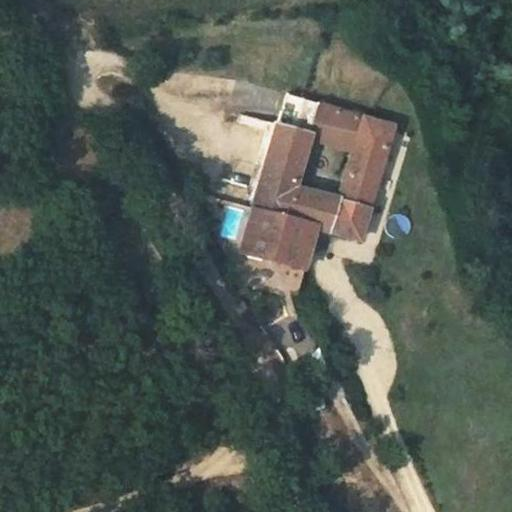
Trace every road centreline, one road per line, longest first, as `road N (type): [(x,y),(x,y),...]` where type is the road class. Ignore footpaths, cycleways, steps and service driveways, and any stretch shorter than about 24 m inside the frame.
road 1 (track): [(8,0),(145,144),(275,395),(288,511)]
road 2 (track): [(94,511),(225,466),(275,395)]
